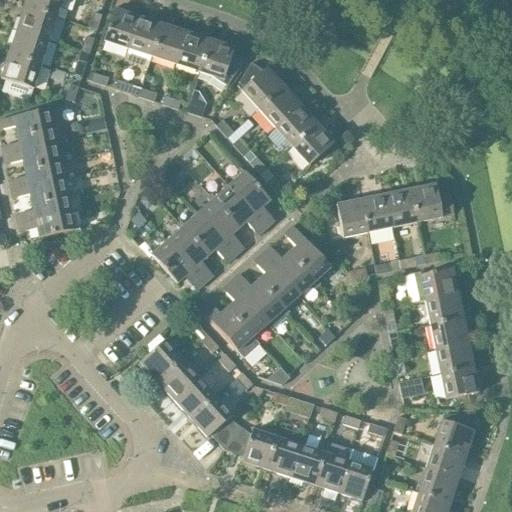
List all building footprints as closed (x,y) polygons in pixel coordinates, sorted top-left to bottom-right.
[(26,0),(23,8),(55,19),(58,9),(70,13),(74,0),(26,0)] [(47,43),(55,19),(23,8),(16,32),(47,43)] [(127,50),(137,19),(113,11),(103,42),(127,50)] [(101,17),(100,16),(92,14),(87,29),(95,32),(101,17)] [(151,58),(161,27),(137,19),(127,50),(151,58)] [(175,65),(185,35),(161,27),(151,58),(175,65)] [(39,67),(47,43),(16,32),(8,57),(39,67)] [(198,73),(208,42),(185,35),(175,65),(198,73)] [(93,40),(84,37),(79,53),(88,56),(93,40)] [(208,42),(198,73),(209,77),(226,88),(244,61),(231,53),(232,50),(208,42)] [(0,92),(27,102),(39,67),(8,57),(0,79),(0,80),(4,82),(0,92)] [(85,64),(77,61),(71,77),(80,80),(85,64)] [(258,111),(282,89),(265,70),(262,73),(250,64),(236,87),(258,111)] [(52,70),(49,79),(61,83),(64,74),(52,70)] [(105,88),(108,79),(92,74),(89,83),(105,88)] [(129,96),(132,87),(116,82),(113,91),(129,96)] [(77,88),(69,86),(64,101),(72,104),(77,88)] [(274,130),(299,108),(282,89),(258,111),(274,130)] [(153,104),(153,103),(156,95),(140,90),(137,99),(153,104)] [(177,111),(179,103),(164,98),(161,107),(177,111)] [(200,119),(203,110),(187,105),(185,114),(200,119)] [(291,148),(315,127),(299,108),(274,130),(291,148)] [(16,136),(57,127),(56,124),(50,126),(47,111),(0,121),(0,130),(14,128),(16,136)] [(102,118),(87,121),(89,133),(105,130),(102,118)] [(226,140),(226,139),(232,134),(221,121),(215,128),(226,140)] [(0,148),(2,157),(54,145),(51,131),(57,130),(57,127),(16,136),(17,144),(0,147),(0,148)] [(315,127),(291,148),(308,167),(332,145),(315,127)] [(242,158),(243,158),(249,152),(238,140),(231,146),(242,158)] [(23,170),(64,161),(63,158),(57,160),(54,145),(2,157),(4,166),(21,162),(23,170)] [(259,177),(266,171),(255,159),(248,165),(259,177)] [(9,191),(61,180),(58,165),(64,164),(64,161),(23,170),(25,178),(7,182),(9,191)] [(273,223),(269,218),(261,209),(268,202),(239,170),(237,172),(240,176),(227,188),(265,230),(273,223)] [(276,196),(283,190),(272,177),(265,184),(276,196)] [(30,204),(71,195),(70,192),(64,194),(61,180),(9,191),(11,200),(29,196),(30,204)] [(409,192),(416,224),(451,217),(447,194),(436,196),(434,187),(409,192)] [(257,237),(265,230),(227,188),(214,200),(211,196),(208,198),(238,230),(245,224),(257,237)] [(391,229),(416,224),(409,192),(384,197),(391,229)] [(16,225),(69,214),(66,199),(72,198),(71,195),(30,204),(32,213),(14,217),(16,225)] [(367,234),(391,229),(384,197),(360,202),(367,234)] [(231,236),(238,230),(208,198),(206,199),(210,204),(197,215),(235,257),(243,250),(231,236)] [(342,239),(367,234),(360,202),(336,207),(342,239)] [(18,233),(24,232),(36,229),(38,238),(78,229),(78,226),(72,228),(69,214),(16,225),(18,233)] [(226,264),(235,257),(197,215),(183,227),(180,223),(178,225),(207,257),(214,251),(226,264)] [(200,264),(207,257),(178,225),(176,227),(179,231),(166,243),(204,285),(212,278),(200,264)] [(288,255),(317,288),(319,286),(315,281),(329,269),(291,228),(283,235),(295,249),(288,255)] [(196,292),(204,285),(166,243),(153,255),(149,250),(147,252),(176,285),(184,278),(196,292)] [(280,261),(273,253),(268,248),(260,255),(298,297),(311,285),(315,290),(317,288),(288,255),(280,261)] [(440,263),(440,262),(438,254),(422,257),(424,266),(440,263)] [(284,309),(298,297),(260,255),(252,263),(264,276),(257,283),(287,315),(289,314),(284,309)] [(415,268),(415,267),(414,259),(398,262),(399,271),(415,268)] [(391,273),(391,272),(389,264),(373,267),(375,276),(391,273)] [(366,278),(366,277),(364,269),(348,272),(350,281),(366,278)] [(411,305),(456,296),(451,271),(419,278),(418,274),(405,277),(411,305)] [(250,289),(242,280),(238,276),(230,283),(267,325),(280,313),(284,317),(287,315),(257,283),(250,289)] [(254,336),(267,325),(230,283),(222,290),(233,303),(226,310),(256,343),(258,341),(254,336)] [(380,302),(389,300),(386,284),(377,286),(380,302)] [(429,327),(461,320),(456,296),(411,305),(411,306),(424,303),(429,327)] [(207,303),(199,311),(236,353),(243,360),(259,346),(256,343),(226,310),(219,316),(211,308),(207,303)] [(385,327),(386,327),(394,325),(391,309),(382,311),(385,327)] [(194,336),(200,330),(201,330),(190,318),(183,324),(194,336)] [(434,351),(466,345),(461,320),(429,327),(434,351)] [(390,352),(391,351),(399,350),(396,333),(387,336),(390,352)] [(211,355),(218,349),(207,337),(200,343),(211,355)] [(156,383),(180,361),(163,342),(138,364),(156,383)] [(439,376),(471,369),(466,345),(434,351),(439,376)] [(228,374),(234,368),(235,368),(224,356),(217,362),(228,374)] [(395,376),(396,376),(404,374),(401,358),(392,360),(395,376)] [(173,402),(197,380),(180,361),(156,383),(173,402)] [(471,369),(439,376),(444,400),(476,394),(471,369)] [(280,370),(266,382),(281,387),(289,380),(280,370)] [(245,392),(251,387),(252,386),(240,374),(234,380),(245,392)] [(189,420),(214,398),(197,380),(173,402),(189,420)] [(400,401),(401,400),(409,399),(406,382),(397,384),(400,401)] [(286,408),(288,399),(289,399),(273,394),(270,403),(286,408)] [(223,452),(238,428),(228,420),(231,417),(214,398),(189,420),(206,439),(210,436),(223,452)] [(310,415),(312,407),(313,406),(297,401),(294,410),(310,415)] [(333,423),(336,415),(336,414),(321,409),(318,418),(333,423)] [(442,416),(440,422),(432,447),(464,457),(472,432),(468,431),(469,416),(442,416)] [(357,431),(360,423),(360,422),(344,417),(341,426),(357,431)] [(406,421),(397,418),(392,433),(400,436),(406,421)] [(381,439),(384,430),(368,425),(366,434),(381,439)] [(265,471),(275,440),(250,432),(249,436),(238,428),(223,452),(242,459),(240,463),(265,471)] [(289,479),(299,448),(275,440),(265,471),(289,479)] [(398,444),(390,442),(389,441),(384,457),(393,460),(398,444)] [(456,481),(464,457),(432,447),(424,470),(456,481)] [(313,487),(323,456),(299,448),(289,479),(313,487)] [(347,463),(337,494),(360,502),(375,459),(351,452),(347,463)] [(337,494),(347,463),(323,456),(313,487),(337,494)] [(390,468),(382,465),(381,465),(376,481),(385,484),(390,468)] [(448,505),(456,481),(424,470),(417,494),(448,505)] [(382,492),(374,490),(373,490),(368,505),(377,508),(382,492)] [(445,511),(448,505),(417,494),(410,511),(445,511)]
